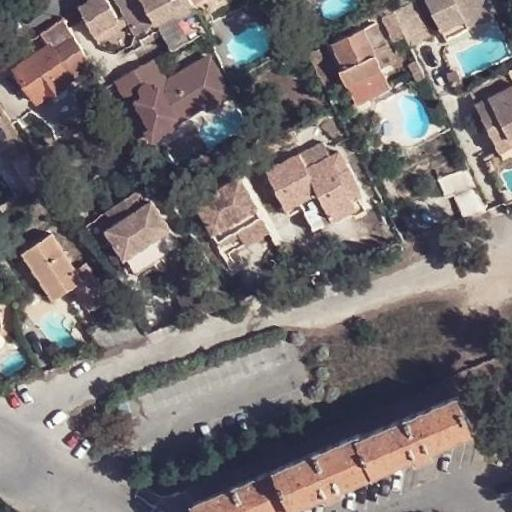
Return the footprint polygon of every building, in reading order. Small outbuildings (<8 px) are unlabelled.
[(110,0),(88,0),(81,5),(97,34),(121,18),(110,0)] [(192,0),(145,0),(147,3),(157,22),(161,28),(166,39),(202,19),(192,0)] [(415,0),(395,10),(405,32),(411,44),(432,35),(415,0)] [(488,0),(429,0),(444,30),(468,19),(469,21),(493,9),(488,0)] [(135,33),(157,22),(147,3),(125,15),(129,22),(135,33)] [(394,8),(386,13),(396,36),(398,35),(405,32),(395,10),(394,8)] [(468,19),(444,30),(448,38),(471,27),(473,29),(496,17),(493,9),(469,21),(468,19)] [(101,42),(129,22),(125,15),(121,18),(97,34),(101,42)] [(379,25),(367,29),(377,50),(388,46),(379,25)] [(348,67),(379,55),(377,50),(367,29),(366,28),(336,41),(348,67)] [(405,32),(398,35),(419,76),(424,74),(415,54),(411,44),(405,32)] [(16,67),(39,99),(49,93),(51,94),(67,84),(66,82),(75,75),(74,74),(92,63),(75,35),(64,43),(67,46),(59,52),(52,43),(16,67)] [(322,47),(309,54),(324,83),(336,77),(322,47)] [(157,57),(117,81),(153,143),(181,127),(180,122),(206,107),(208,111),(236,94),(212,51),(169,77),(157,57)] [(379,55),(348,67),(353,79),(384,67),(379,55)] [(384,67),(353,79),(363,98),(394,87),(384,67)] [(511,85),(478,102),(498,145),(511,137),(511,85)] [(0,146),(9,160),(29,147),(0,103),(0,146)] [(311,163),(335,151),(327,137),(304,148),(311,163)] [(505,159),(511,155),(511,137),(498,145),(505,159)] [(361,202),(335,151),(311,163),(304,148),(272,165),(290,203),(304,195),(322,186),(337,214),(361,202)] [(160,176),(152,163),(144,168),(152,181),(160,176)] [(477,185),(469,169),(440,180),(446,197),(454,193),(475,185),(477,185)] [(243,175),(199,199),(229,252),(273,228),(243,175)] [(487,211),(475,185),(454,193),(465,218),(487,211)] [(322,186),(304,195),(319,223),(337,214),(322,186)] [(123,199),(104,212),(111,223),(100,230),(121,262),(175,227),(154,195),(131,210),(123,199)] [(53,231),(22,250),(53,297),(83,278),(53,231)] [(206,310),(230,300),(220,281),(196,292),(206,310)] [(149,333),(134,310),(119,316),(103,322),(89,327),(103,350),(118,345),(134,339),(149,333)] [(194,502),(197,511),(281,511),(327,492),(328,497),(344,491),(343,486),(417,455),(419,458),(434,452),(432,449),(475,430),(460,395),(362,435),(361,432),(194,502)]
